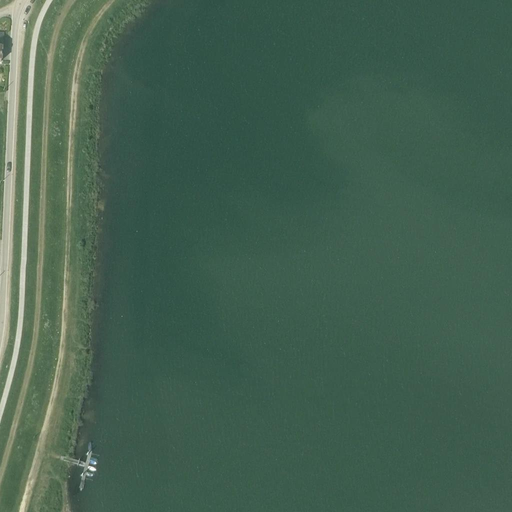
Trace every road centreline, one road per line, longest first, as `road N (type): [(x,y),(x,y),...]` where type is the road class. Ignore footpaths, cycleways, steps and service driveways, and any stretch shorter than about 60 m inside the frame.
road 1 (track): [(21,511),(64,317),(79,49),(113,0)]
road 2 (track): [(49,59),(33,342),(0,473)]
road 3 (unclassified): [(0,324),(19,13)]
